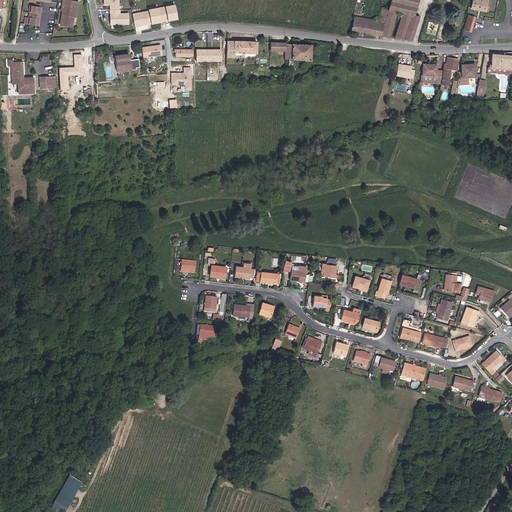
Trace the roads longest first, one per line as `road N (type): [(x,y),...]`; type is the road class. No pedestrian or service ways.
road 1 (residential): [(99,41),(211,26),(413,48),(511,46)]
road 2 (track): [(237,392),(202,381),(168,413),(122,410),(75,511)]
road 3 (residential): [(388,346),(316,326),(276,294),(189,285)]
road 4 (residential): [(511,343),(497,338),(463,363),(388,346)]
